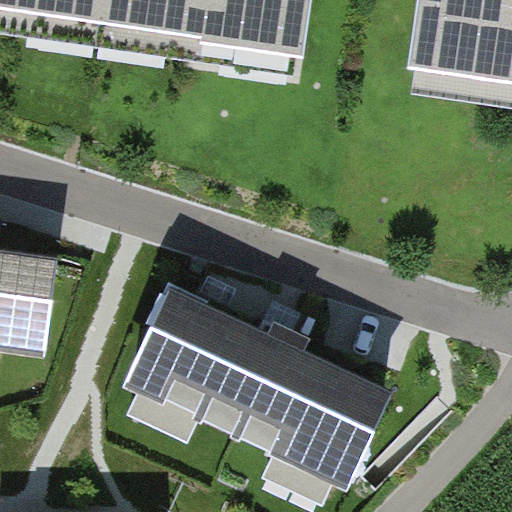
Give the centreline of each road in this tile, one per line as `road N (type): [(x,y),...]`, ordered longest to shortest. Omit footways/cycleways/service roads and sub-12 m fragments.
road 1 (residential): [(0,166),(511,328)]
road 2 (residential): [(511,389),(399,511)]
